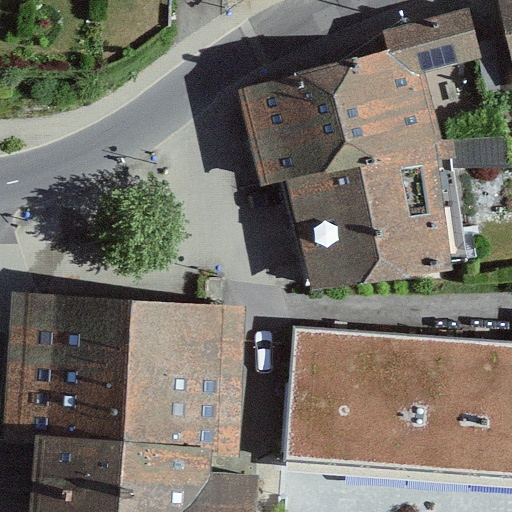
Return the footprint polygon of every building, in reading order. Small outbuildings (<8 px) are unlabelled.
[(511,0),(499,0),(511,56),(511,0)] [(390,34),(387,55),(424,79),(481,60),(470,12),(390,34)] [(261,192),(284,187),(443,142),(424,79),(387,55),(235,92),(260,185),(261,192)] [(511,137),(493,139),(443,142),(284,187),(309,287),(463,260),(454,166),(511,165),(511,137)] [(250,308),(12,294),(9,338),(2,444),(33,445),(214,456),(241,458),(250,308)] [(511,343),(299,329),(289,462),(334,465),(405,470),(488,476),(511,477),(511,343)] [(29,511),(256,511),(258,479),(213,476),(214,456),(33,445),(32,471),(31,495),(30,505),(29,511)] [(334,465),(289,462),(286,511),(511,511),(511,477),(488,476),(405,470),(334,465)]
